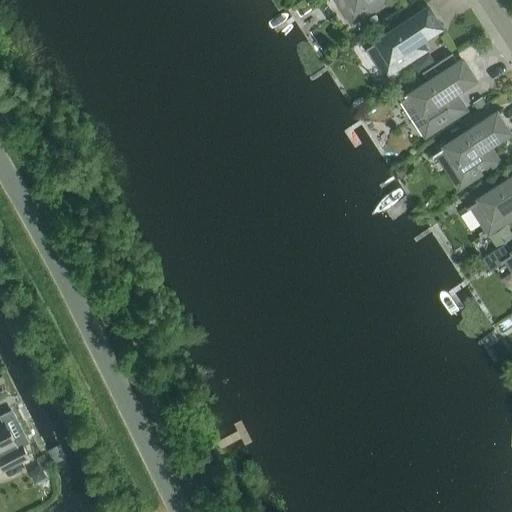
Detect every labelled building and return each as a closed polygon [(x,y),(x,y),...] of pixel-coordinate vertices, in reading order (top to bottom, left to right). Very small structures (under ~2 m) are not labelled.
[(338,0),(352,21),(384,0),(338,0)] [(428,8),(364,50),(365,51),(370,48),(387,74),(422,51),(416,42),(440,26),(428,8)] [(462,61),(459,63),(453,53),(422,73),(429,83),(398,102),(399,103),(404,100),(421,126),(426,134),(461,111),(456,103),(450,94),(474,79),(462,61)] [(430,53),(421,59),(427,68),(436,62),(430,53)] [(474,103),(479,111),(488,105),(483,97),(474,103)] [(508,131),(497,113),(433,155),(434,156),(438,153),(460,187),(496,164),(485,147),(508,131)] [(511,178),(467,208),(468,209),(472,206),(489,232),(511,216),(511,178)] [(511,234),(508,228),(493,238),(498,245),(511,236),(511,234)] [(511,251),(506,242),(482,257),(490,270),(507,259),(511,266),(511,251)] [(0,424),(0,466),(2,471),(30,457),(24,445),(18,448),(5,422),(0,424)] [(44,456),(38,459),(41,466),(31,472),(36,482),(53,474),(44,456)]
